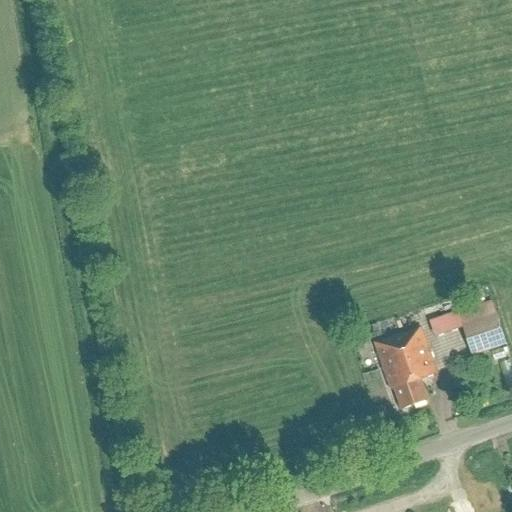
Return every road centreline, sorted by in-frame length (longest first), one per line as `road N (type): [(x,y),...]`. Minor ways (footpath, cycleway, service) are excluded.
road 1 (track): [(123,511),(26,0)]
road 2 (unclassified): [(259,511),(511,421)]
